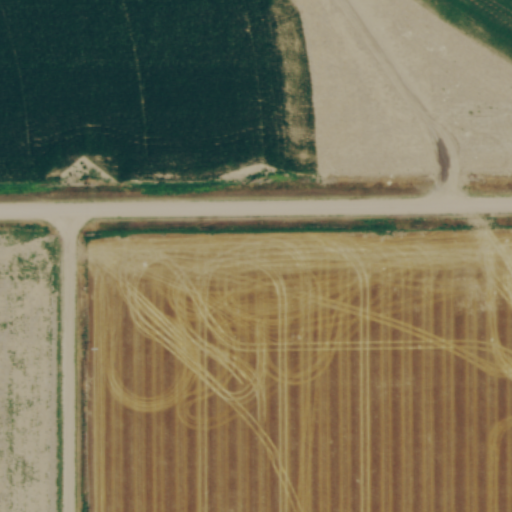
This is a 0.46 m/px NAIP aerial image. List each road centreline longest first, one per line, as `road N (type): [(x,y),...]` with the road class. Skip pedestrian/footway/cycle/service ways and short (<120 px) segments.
road 1 (tertiary): [(0,213),(511,208)]
road 2 (residential): [(70,212),(71,511)]
